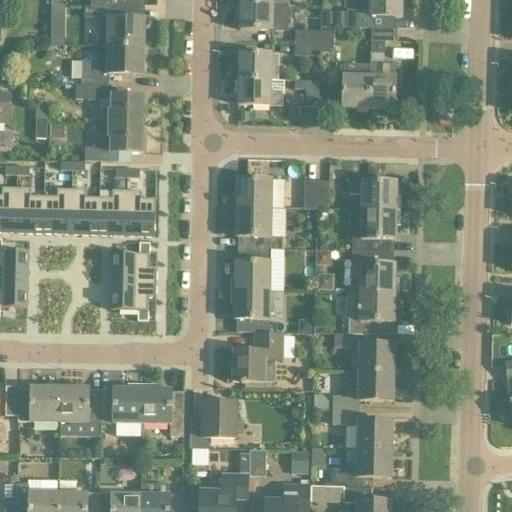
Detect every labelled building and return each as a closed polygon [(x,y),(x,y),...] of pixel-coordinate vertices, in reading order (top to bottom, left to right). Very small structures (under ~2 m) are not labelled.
[(90,0),(90,9),(100,9),(139,10),(139,0),(90,0)] [(402,20),(402,0),(370,0),(370,19),(402,20)] [(288,33),(289,7),(240,6),(240,32),(288,33)] [(139,21),(139,10),(100,9),(100,20),(98,20),(97,48),(107,49),(143,49),(143,21),(139,21)] [(320,29),(334,29),(365,31),(365,18),(321,16),(320,29)] [(320,46),(319,55),(333,55),(334,29),(320,29),(320,34),(320,46)] [(372,44),(371,56),(375,56),(384,57),(384,44),(396,44),(396,31),(372,31),(372,44)] [(295,33),(295,45),(320,46),(320,34),(295,33)] [(294,58),(319,59),(320,46),(295,45),(294,58)] [(107,49),(106,64),(81,63),(81,87),(108,88),(109,76),(142,77),(143,49),(107,49)] [(279,57),(239,56),(238,82),(270,83),(270,82),(278,83),(279,57)] [(394,113),(395,80),(395,64),(370,64),(370,67),(368,112),(394,113)] [(343,111),(368,112),(370,67),(344,66),(343,111)] [(282,96),(270,96),(270,83),(238,82),(238,107),(282,108),(282,96)] [(305,109),(319,109),(319,84),(306,83),(305,109)] [(108,102),(108,88),(81,87),(75,87),(75,102),(108,102)] [(112,97),(111,126),(142,127),(142,98),(112,97)] [(0,146),(1,145),(1,137),(0,136),(0,127),(11,127),(11,106),(0,106),(0,146)] [(36,120),(36,141),(46,141),(47,121),(36,120)] [(141,156),(142,127),(111,126),(111,155),(141,156)] [(107,150),(85,149),(84,164),(106,165),(107,150)] [(60,165),(60,174),(72,174),(73,165),(60,165)] [(73,165),(72,174),(85,174),(85,165),(73,165)] [(5,170),(5,179),(17,179),(17,170),(5,170)] [(17,170),(17,179),(29,179),(29,170),(17,170)] [(115,172),(115,181),(127,181),(127,172),(115,172)] [(127,172),(127,181),(140,182),(140,172),(127,172)] [(236,208),(236,211),(271,211),(272,182),(236,181),(236,197),(234,197),(234,208),(236,208)] [(348,196),(362,197),(361,213),(396,213),(397,184),(349,183),(348,196)] [(304,212),(316,212),(317,184),(304,184),(304,212)] [(330,184),(317,184),(316,212),(329,212),(330,184)] [(0,194),(0,231),(16,232),(17,188),(3,188),(3,195),(0,194)] [(17,188),(16,232),(43,232),(43,196),(31,196),(31,188),(17,188)] [(43,196),(43,232),(69,233),(70,189),(56,189),(56,196),(43,196)] [(70,189),(69,233),(96,233),(97,197),(84,197),(85,189),(70,189)] [(97,197),(96,233),(123,234),(124,190),(110,190),(109,197),(97,197)] [(124,190),(123,234),(151,234),(151,198),(138,198),(138,190),(124,190)] [(237,239),(236,252),(271,253),(282,253),(282,240),(271,240),(271,211),(236,211),(236,239),(237,239)] [(361,213),(361,230),(355,230),(352,233),(352,254),(361,254),(393,254),(394,242),(396,242),(396,213),(361,213)] [(140,245),(139,256),(149,256),(150,246),(140,245)] [(0,281),(27,282),(28,253),(1,253),(0,252),(0,281)] [(271,293),(271,264),(271,253),(236,252),(236,264),(235,264),(235,293),(271,293)] [(361,254),(360,295),(395,296),(396,267),(393,267),(393,254),(361,254)] [(112,255),(111,284),(156,285),(157,270),(149,270),(149,256),(139,256),(112,255)] [(0,281),(0,309),(27,310),(27,282),(0,281)] [(111,284),(111,312),(138,313),(148,313),(148,300),(156,300),(156,285),(111,284)] [(270,335),(271,293),(235,293),(235,322),(236,322),(236,335),(254,335),(270,335)] [(349,320),(348,336),(382,337),(392,337),(392,325),(395,325),(395,296),(360,295),(347,295),(346,320),(349,320)] [(138,313),(138,324),(148,324),(148,313),(138,313)] [(282,335),(270,335),(254,335),(254,353),(235,353),(234,384),(275,384),(275,363),(282,363),(282,335)] [(381,346),(382,337),(348,336),(334,336),(334,350),(360,351),(360,374),(394,375),(394,347),(381,346)] [(360,374),(359,398),(333,398),(332,412),(359,413),(359,403),(393,403),(394,375),(360,374)] [(5,418),(18,419),(18,389),(6,389),(5,418)] [(30,425),(30,424),(59,425),(60,389),(31,389),(31,392),(19,391),(19,389),(18,389),(18,419),(18,425),(30,425)] [(89,390),(60,389),(59,425),(100,426),(101,397),(89,397),(89,390)] [(114,393),(101,392),(101,397),(100,426),(142,426),(142,391),(114,390),(114,393)] [(142,426),(170,427),(170,439),(184,439),(184,394),(172,394),(172,391),(142,391),(142,426)] [(209,452),(209,441),(236,442),(237,405),(203,405),(203,421),(190,421),(189,452),(209,452)] [(359,423),(359,413),(332,412),(332,427),(357,428),(357,451),(391,452),(392,423),(359,423)] [(331,474),(330,489),(342,489),(372,490),(372,480),(391,480),(391,452),(357,451),(356,466),(347,466),(344,469),(344,475),(331,474)] [(249,453),(249,476),(249,479),(265,479),(265,453),(249,453)] [(308,477),(309,454),(292,454),(291,476),(308,477)] [(220,493),(200,493),(200,491),(188,491),(188,499),(200,500),(199,511),(234,511),(235,503),(249,504),(249,479),(249,476),(221,475),(220,493)] [(29,495),(16,495),(16,501),(15,511),(57,511),(58,483),(41,483),(41,495),(29,495)] [(98,511),(99,496),(75,496),(75,483),(58,483),(57,511),(98,511)] [(309,511),(310,486),(283,486),(282,503),(265,503),(265,511),(309,511)] [(342,505),(356,506),(355,511),(388,511),(389,504),(372,503),(372,490),(342,489),(342,505)] [(98,511),(140,511),(140,497),(99,496),(98,511)] [(182,511),(182,497),(140,497),(140,511),(182,511)] [(3,511),(15,511),(16,501),(4,500),(3,511)]
